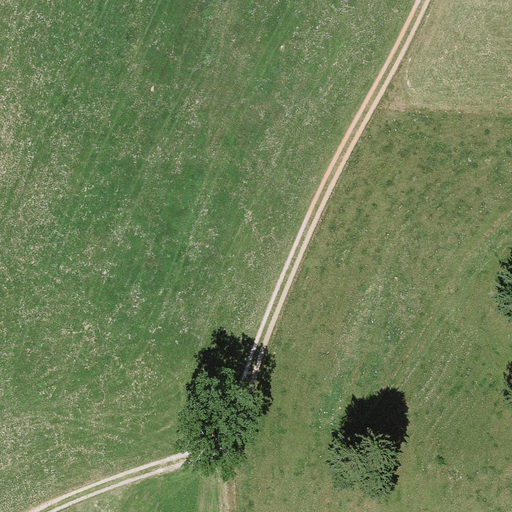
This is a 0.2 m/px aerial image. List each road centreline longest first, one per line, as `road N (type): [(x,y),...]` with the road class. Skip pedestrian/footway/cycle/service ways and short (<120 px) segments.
road 1 (track): [(41,511),(221,446),(322,194),(428,0)]
road 2 (track): [(339,511),(362,434),(484,250),(511,232)]
